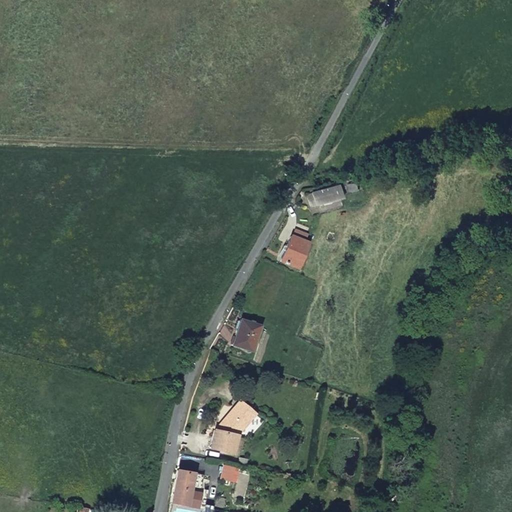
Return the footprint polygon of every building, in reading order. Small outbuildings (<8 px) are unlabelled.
[(331,200),(324,188),(308,199),(315,209),(331,200)] [(289,236),(278,260),(295,267),(306,244),(304,242),(302,241),(304,235),(294,230),(291,236),(289,236)] [(229,343),(247,350),(256,325),(237,318),(229,343)] [(236,402),(231,408),(244,420),(231,437),(233,438),(251,416),(236,402)] [(244,420),(231,408),(218,424),(220,426),(219,430),(214,429),(213,432),(210,432),(206,450),(229,455),(233,438),(231,437),(244,420)] [(173,472),(191,474),(191,465),(187,464),(187,457),(174,456),(173,472)] [(191,474),(173,472),(170,503),(199,505),(200,488),(189,486),(191,474)]
